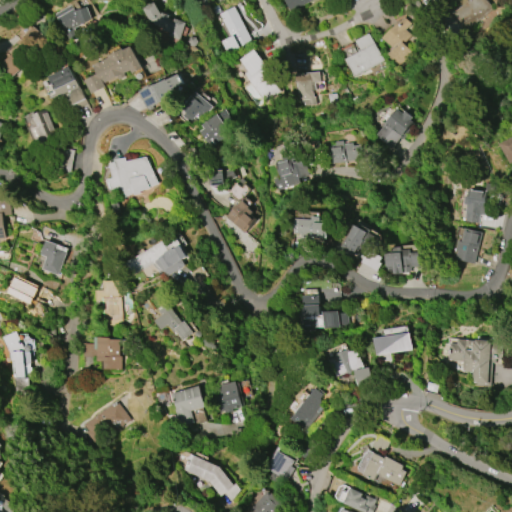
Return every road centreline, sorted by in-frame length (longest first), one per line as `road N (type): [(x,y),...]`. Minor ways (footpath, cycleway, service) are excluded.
road 1 (residential): [(511,217),(503,266),(482,290),(386,293),(314,260),(265,307),(248,302),(234,281),(181,162),(149,122),(122,112),(101,121),(80,196),(69,203),(55,204),(0,172)]
road 2 (residential): [(511,416),(482,419),(399,400),(367,408),(325,458),(308,511)]
road 3 (residential): [(80,196),(84,245),(64,417)]
road 4 (residential): [(414,0),(443,61),(438,96),(411,151),(382,168)]
road 5 (residential): [(262,0),(284,53),(374,13)]
road 6 (residential): [(399,400),(409,426),(430,441),(511,480)]
